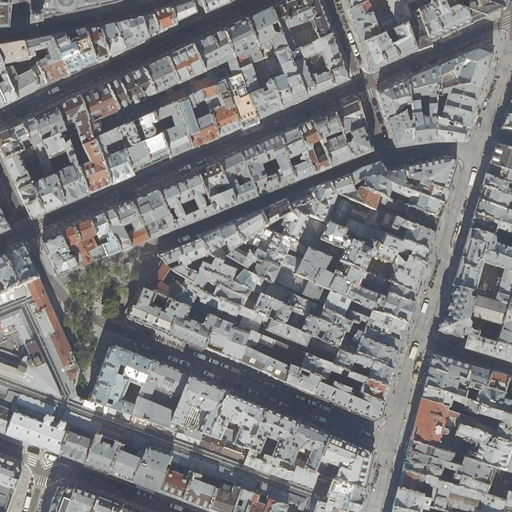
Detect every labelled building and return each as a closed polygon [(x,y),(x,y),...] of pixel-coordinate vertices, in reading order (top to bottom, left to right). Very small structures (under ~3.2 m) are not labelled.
[(11,1),(11,0),(0,0),(0,27),(3,28),(10,27),(11,1)] [(115,3),(123,0),(31,0),(31,10),(30,10),(30,23),(43,20),(42,19),(96,7),(115,3)] [(225,4),(230,2),(229,0),(200,0),(206,12),(225,4)] [(285,0),(281,2),(271,7),(286,47),(289,53),(331,33),(323,11),(318,0),(285,0)] [(345,0),(349,10),(367,2),(367,1),(368,0),(385,0),(391,14),(378,20),(384,33),(407,23),(399,0),(345,0)] [(425,48),(431,46),(429,41),(415,0),(399,0),(407,23),(416,51),(425,48)] [(452,0),(415,0),(429,41),(449,32),(472,22),(466,10),(451,5),(452,0)] [(492,14),(504,9),(480,0),(452,0),(451,5),(466,10),(486,16),(492,14)] [(507,2),(508,0),(480,0),(504,9),(505,9),(507,2)] [(185,18),(197,12),(193,1),(181,6),(172,9),(176,22),(185,18)] [(360,43),(379,35),(367,2),(349,10),(358,36),(360,43)] [(259,12),(247,18),(261,54),(275,49),(276,52),(286,47),(271,7),(259,12)] [(177,25),(176,22),(172,9),(171,8),(162,12),(152,15),(159,34),(167,30),(177,25)] [(478,20),(486,16),(466,10),(472,22),(478,20)] [(154,36),(159,34),(152,15),(147,17),(142,18),(148,39),(154,36)] [(144,41),(148,39),(142,18),(135,19),(128,21),(135,45),(144,41)] [(235,24),(223,29),(239,69),(263,59),(261,54),(247,18),(235,24)] [(130,47),(135,45),(128,21),(121,23),(114,24),(125,50),(130,47)] [(416,51),(407,23),(384,33),(379,35),(360,43),(363,52),(371,71),(393,61),(416,51)] [(116,54),(125,50),(114,24),(108,25),(100,27),(108,57),(116,54)] [(102,60),(108,57),(100,27),(96,28),(84,30),(95,63),(102,60)] [(241,74),(239,69),(223,29),(208,36),(192,43),(212,87),(224,81),(241,74)] [(82,69),(95,63),(84,30),(75,33),(80,41),(71,45),(66,35),(61,35),(51,37),(69,75),(82,69)] [(306,98),(325,90),(348,80),(338,51),(331,33),(289,53),(306,98)] [(33,67),(30,68),(40,88),(55,81),(69,75),(51,37),(39,39),(24,43),(29,59),(32,58),(33,60),(31,62),(33,67)] [(10,45),(0,46),(0,58),(3,65),(30,60),(29,59),(24,43),(10,45)] [(179,50),(166,56),(178,83),(181,90),(185,98),(201,91),(212,87),(192,43),(179,50)] [(289,53),(286,47),(276,52),(263,59),(268,74),(281,69),(283,74),(273,78),(272,76),(270,77),(282,109),(295,104),(306,98),(289,53)] [(492,54),(477,49),(462,56),(439,66),(439,89),(470,85),(480,89),(486,71),(492,54)] [(154,62),(143,67),(162,108),(176,102),(185,98),(181,90),(172,94),(169,87),(178,83),(166,56),(154,62)] [(263,59),(239,69),(241,74),(257,120),(268,116),(282,109),(270,77),(268,74),(263,59)] [(12,103),(18,99),(4,68),(3,66),(0,66),(0,90),(6,105),(12,103)] [(28,94),(40,88),(30,68),(17,74),(18,75),(17,76),(12,66),(4,68),(18,99),(28,94)] [(438,105),(438,99),(439,95),(439,89),(439,66),(423,73),(408,80),(411,110),(413,145),(424,144),(435,142),(435,143),(435,142),(437,117),(438,105)] [(153,113),(162,108),(143,67),(125,75),(107,84),(126,124),(153,113)] [(257,120),(241,74),(224,81),(240,128),(248,124),(257,120)] [(411,110),(408,80),(392,86),(377,93),(382,107),(386,120),(399,116),(411,110)] [(240,128),(224,81),(212,87),(201,91),(219,137),(230,132),(240,128)] [(95,89),(80,96),(95,138),(117,129),(126,124),(107,84),(95,89)] [(480,89),(470,85),(439,89),(439,95),(448,95),(447,99),(438,99),(438,105),(445,107),(441,118),(468,127),(474,107),(480,89)] [(205,143),(219,137),(201,91),(185,98),(176,102),(184,125),(192,149),(205,143)] [(69,101),(57,107),(65,131),(70,144),(81,140),(83,145),(82,145),(82,146),(83,146),(86,153),(85,155),(86,158),(88,159),(89,159),(90,161),(78,166),(88,194),(101,189),(111,184),(95,138),(80,96),(69,101)] [(358,102),(357,101),(345,107),(334,112),(353,160),(361,156),(373,152),(368,136),(366,131),(366,129),(362,115),(358,102)] [(180,154),(192,149),(184,125),(176,102),(162,108),(153,113),(168,155),(170,158),(180,154)] [(45,113),(34,118),(42,142),(65,131),(57,107),(45,113)] [(413,145),(411,110),(399,116),(386,120),(390,130),(396,148),(404,147),(413,145)] [(321,145),(331,169),(341,165),(353,160),(334,112),(323,117),(312,122),(321,145)] [(168,155),(153,113),(126,124),(117,129),(133,171),(150,163),(168,155)] [(511,116),(505,115),(502,122),(500,129),(511,132),(511,116)] [(462,142),(468,127),(441,118),(437,117),(435,142),(448,142),(462,142)] [(0,151),(4,159),(24,150),(23,148),(32,144),(32,146),(42,142),(34,118),(14,127),(0,133),(0,151)] [(331,169),(321,145),(312,122),(303,126),(297,129),(315,175),(322,172),(331,169)] [(133,171),(117,129),(95,138),(111,184),(122,179),(134,174),(133,171)] [(315,175),(297,129),(288,132),(278,137),(296,182),(305,179),(315,175)] [(77,199),(88,194),(78,166),(70,144),(65,131),(42,142),(48,160),(65,152),(71,166),(54,174),(65,204),(77,199)] [(240,153),(258,197),(276,190),(296,182),(278,137),(259,145),(240,153)] [(16,186),(31,218),(33,219),(49,211),(65,204),(54,174),(53,174),(48,160),(42,142),(32,146),(24,150),(4,159),(16,186)] [(493,153),(489,163),(511,171),(511,148),(497,144),(496,145),(493,153)] [(229,158),(219,163),(236,206),(248,201),(258,197),(240,153),(229,158)] [(456,163),(451,158),(428,163),(405,168),(406,177),(414,179),(420,181),(421,178),(431,181),(430,185),(447,191),(452,175),(456,163)] [(236,206),(219,163),(209,167),(198,172),(199,175),(215,214),(227,210),(236,206)] [(487,168),(485,174),(511,183),(511,171),(489,163),(487,168)] [(386,171),(379,164),(364,169),(349,175),(353,185),(355,185),(364,180),(380,178),(386,171)] [(406,177),(405,168),(398,169),(386,171),(380,178),(410,191),(414,179),(406,177)] [(479,196),(478,199),(507,211),(508,210),(507,209),(508,206),(510,199),(511,199),(511,183),(485,174),(482,183),(479,196)] [(159,192),(177,229),(197,221),(215,214),(199,175),(188,180),(180,183),(159,192)] [(353,185),(349,175),(340,178),(330,182),(333,192),(337,194),(374,210),(381,195),(355,185),(353,185)] [(410,191),(380,178),(364,180),(355,185),(381,195),(383,196),(388,198),(391,189),(408,198),(406,199),(405,202),(400,199),(399,202),(440,219),(443,211),(445,205),(410,191)] [(430,185),(431,181),(421,178),(420,181),(414,179),(410,191),(445,205),(447,198),(449,191),(447,191),(430,185)] [(333,192),(330,182),(321,186),(311,190),(313,194),(315,200),(295,209),(295,211),(378,244),(382,245),(386,234),(364,225),(368,212),(335,199),(337,194),(333,192)] [(159,192),(158,190),(145,195),(131,202),(149,240),(163,235),(177,229),(159,192)] [(373,256),(378,244),(295,211),(295,209),(315,200),(313,194),(298,200),(287,204),(290,213),(267,226),(263,228),(263,229),(365,272),(370,258),(373,256)] [(438,226),(440,219),(399,202),(388,198),(383,196),(381,202),(381,203),(385,204),(384,205),(406,213),(405,214),(411,216),(408,223),(435,234),(438,226)] [(286,201),(286,199),(274,204),(261,210),(267,226),(290,213),(287,204),(286,201)] [(476,206),(474,212),(511,226),(511,217),(508,216),(505,215),(507,211),(478,199),(476,206)] [(103,214),(121,251),(135,246),(149,240),(131,202),(115,208),(103,214)] [(0,209),(0,208),(0,233),(8,230),(9,228),(0,209)] [(365,272),(263,229),(263,228),(267,226),(261,210),(252,213),(245,216),(229,222),(244,242),(254,256),(256,257),(279,268),(280,268),(294,274),(303,278),(324,288),(330,291),(345,297),(352,283),(358,285),(359,283),(360,280),(384,290),(387,281),(365,272)] [(471,221),(469,229),(494,238),(497,228),(511,233),(511,226),(474,212),(471,221)] [(121,251),(103,214),(96,217),(89,220),(107,257),(113,254),(121,251)] [(391,228),(396,218),(385,214),(381,225),(391,229),(391,228)] [(434,238),(435,234),(408,223),(396,218),(391,228),(397,231),(399,227),(406,230),(402,240),(402,241),(428,252),(429,252),(431,247),(434,238)] [(107,257),(89,220),(75,226),(59,233),(60,235),(71,257),(77,268),(78,268),(94,262),(107,257)] [(244,242),(229,222),(223,225),(217,227),(230,251),(227,253),(225,255),(225,256),(247,267),(252,261),(256,257),(254,256),(244,242)] [(230,251),(217,227),(207,231),(197,235),(199,239),(209,254),(210,256),(215,258),(222,261),(243,270),(244,270),(247,267),(225,256),(225,255),(227,253),(230,251)] [(452,286),(455,287),(474,292),(474,291),(481,267),(483,262),(504,269),(504,270),(508,271),(511,262),(511,259),(511,244),(494,238),(469,229),(464,246),(464,247),(460,260),(456,273),(452,286)] [(427,257),(428,252),(402,241),(402,240),(386,234),(382,245),(425,263),(427,257)] [(71,257),(60,235),(51,239),(42,243),(50,262),(57,276),(65,273),(77,268),(71,257)] [(209,254),(199,239),(197,240),(158,256),(161,259),(169,268),(186,280),(193,284),(198,273),(187,268),(186,266),(190,264),(191,261),(209,254)] [(423,269),(425,263),(382,245),(378,244),(373,256),(392,264),(391,266),(392,271),(388,281),(415,293),(418,284),(423,269)] [(31,264),(25,250),(23,249),(0,259),(0,308),(0,309),(12,304),(18,301),(13,289),(22,284),(25,283),(38,278),(31,264)] [(297,290),(303,278),(294,274),(280,268),(279,268),(256,257),(252,261),(257,264),(252,274),(263,279),(270,283),(271,283),(273,280),(290,287),(290,288),(297,291),(297,290)] [(232,281),(236,270),(221,264),(222,261),(215,258),(211,267),(202,263),(200,268),(232,281)] [(167,271),(169,268),(161,259),(159,264),(167,271)] [(173,301),(185,291),(182,287),(167,271),(159,264),(151,275),(143,288),(142,288),(157,294),(169,299),(173,301)] [(396,361),(398,352),(354,334),(353,338),(362,342),(359,349),(344,343),(338,344),(344,330),(307,313),(303,323),(289,317),(292,307),(264,295),(261,294),(258,303),(244,297),(248,288),(232,281),(200,268),(198,273),(193,284),(192,287),(240,306),(316,338),(318,332),(321,333),(322,331),(324,332),(321,340),(394,370),(396,361)] [(243,270),(232,281),(248,288),(260,294),(264,284),(261,283),(263,279),(252,274),(244,270),(243,270)] [(511,272),(508,271),(504,270),(503,276),(495,301),(477,295),(476,296),(469,316),(482,319),(483,320),(479,337),(496,342),(511,295),(511,272)] [(30,309),(32,315),(51,306),(45,294),(44,291),(41,285),(38,278),(25,283),(27,288),(24,289),(22,284),(13,289),(18,301),(25,299),(32,296),(33,299),(34,302),(28,305),(30,309)] [(347,308),(351,300),(345,297),(330,291),(328,295),(322,292),(324,288),(303,278),(297,290),(297,291),(297,292),(324,304),(344,313),(347,314),(349,310),(349,309),(347,308)] [(233,324),(240,306),(192,287),(193,284),(186,280),(182,287),(185,291),(173,301),(181,304),(216,318),(233,324)] [(416,300),(418,294),(415,293),(388,281),(387,281),(384,290),(388,292),(387,295),(386,298),(381,296),(381,295),(358,285),(352,283),(345,297),(351,300),(367,307),(408,323),(411,315),(414,307),(416,300)] [(316,308),(317,305),(271,283),(270,283),(264,295),(292,307),(307,313),(344,330),(354,334),(398,352),(400,346),(401,343),(366,326),(364,330),(359,328),(358,330),(353,328),(353,326),(351,324),(352,321),(347,318),(343,316),(323,307),(322,310),(316,308)] [(462,334),(468,335),(468,334),(479,337),(483,320),(482,319),(480,321),(477,329),(471,330),(470,329),(469,327),(469,326),(469,324),(470,323),(470,322),(469,321),(468,320),(469,316),(476,296),(477,295),(477,294),(475,292),(474,291),(474,292),(455,287),(448,305),(438,330),(449,334),(461,338),(462,335),(462,334)] [(168,334),(181,304),(173,301),(169,299),(164,311),(162,310),(162,308),(156,306),(154,307),(152,306),(157,294),(142,288),(139,293),(130,309),(126,315),(127,317),(152,327),(168,334)] [(511,295),(496,342),(511,346),(511,295)] [(205,348),(216,318),(181,304),(168,334),(186,342),(205,349),(205,348)] [(343,316),(344,313),(324,304),(323,307),(343,316)] [(40,332),(43,338),(62,330),(57,320),(51,306),(32,315),(35,321),(40,332)] [(321,340),(316,338),(240,306),(233,324),(251,331),(247,342),(255,345),(255,346),(260,348),(288,361),(294,349),(257,333),(259,328),(334,358),(332,364),(349,371),(353,361),(370,368),(368,378),(389,386),(391,377),(394,370),(321,340)] [(4,315),(0,316),(0,322),(5,335),(12,332),(14,334),(20,332),(26,345),(37,341),(32,330),(21,307),(18,309),(10,312),(4,315)] [(367,307),(365,312),(353,308),(352,311),(404,334),(406,328),(408,323),(367,307)] [(403,338),(404,334),(352,311),(349,310),(347,314),(349,315),(347,318),(352,321),(366,326),(401,343),(403,338)] [(247,342),(251,331),(233,324),(216,318),(205,348),(214,351),(229,358),(240,362),(247,342)] [(61,378),(64,383),(77,377),(79,370),(74,358),(71,352),(72,351),(62,330),(43,338),(46,344),(51,355),(56,367),(61,378)] [(14,382),(22,385),(27,371),(22,369),(23,366),(28,363),(29,366),(31,366),(31,364),(32,363),(32,362),(33,362),(26,345),(20,332),(14,334),(12,332),(5,335),(0,337),(0,376),(4,378),(14,382)] [(494,357),(511,361),(511,346),(496,342),(479,337),(468,334),(468,335),(465,348),(494,357)] [(39,346),(37,341),(26,345),(33,362),(36,368),(47,364),(45,359),(39,346)] [(285,383),(290,367),(259,353),(260,348),(255,346),(255,345),(247,342),(240,362),(261,372),(285,383)] [(142,387),(153,360),(134,352),(115,345),(108,347),(90,401),(108,408),(130,416),(138,399),(125,394),(130,383),(142,387)] [(299,369),(322,378),(327,380),(331,371),(341,375),(339,380),(350,384),(352,378),(363,382),(359,393),(384,403),(386,395),(389,386),(368,378),(349,371),(332,364),(294,348),(294,349),(288,361),(300,365),(299,369)] [(428,370),(424,385),(463,399),(465,393),(467,391),(471,382),(465,380),(469,366),(462,364),(454,361),(449,359),(432,355),(428,370)] [(173,369),(153,360),(142,387),(138,399),(130,416),(131,417),(155,424),(168,429),(171,422),(190,376),(173,369)] [(61,399),(62,396),(59,389),(52,373),(47,364),(36,368),(33,362),(32,362),(32,363),(31,364),(31,366),(29,366),(28,363),(23,366),(22,369),(27,371),(22,385),(27,387),(37,390),(44,393),(61,399)] [(314,395),(322,378),(299,369),(290,366),(290,367),(285,383),(300,389),(314,395)] [(511,378),(485,371),(469,366),(465,380),(471,382),(467,391),(469,392),(470,388),(478,391),(475,403),(479,405),(509,415),(511,406),(511,378)] [(210,384),(190,376),(171,422),(181,425),(185,427),(193,408),(208,414),(201,433),(203,434),(210,436),(228,391),(210,384)] [(78,406),(82,407),(86,400),(77,397),(75,389),(77,377),(64,383),(69,396),(67,401),(70,403),(78,406)] [(382,410),(384,403),(359,393),(356,391),(354,397),(352,396),(354,391),(327,380),(322,378),(314,395),(344,407),(374,420),(381,417),(382,410)] [(15,404),(20,392),(13,390),(4,386),(0,384),(0,432),(6,435),(17,405),(15,404)] [(422,392),(421,398),(450,408),(452,401),(461,405),(460,409),(476,415),(479,405),(475,403),(463,399),(424,385),(422,392)] [(248,400),(228,391),(210,436),(221,440),(229,422),(231,421),(232,422),(232,423),(233,424),(235,425),(238,425),(239,428),(233,444),(250,449),(266,408),(248,400)] [(26,394),(20,392),(15,404),(17,405),(6,435),(22,441),(45,450),(59,455),(71,424),(61,420),(57,428),(54,427),(51,426),(59,406),(54,405),(47,402),(42,400),(33,397),(26,394)] [(450,408),(421,398),(418,409),(414,422),(410,440),(445,452),(447,447),(451,448),(458,426),(470,430),(473,423),(474,420),(449,411),(450,408)] [(98,413),(105,416),(108,408),(90,401),(86,400),(82,407),(86,408),(98,413)] [(470,430),(511,443),(511,415),(509,415),(479,405),(476,415),(486,418),(486,416),(500,420),(496,432),(473,423),(470,430)] [(123,422),(128,424),(131,417),(130,416),(108,408),(105,416),(110,417),(123,422)] [(282,414),(266,408),(250,449),(261,454),(267,438),(278,443),(272,457),(282,461),(298,421),(282,414)] [(65,409),(61,420),(71,424),(96,434),(99,435),(103,422),(93,419),(85,416),(78,413),(70,411),(65,409)] [(145,430),(152,432),(155,424),(131,417),(128,424),(132,425),(145,430)] [(314,427),(298,421),(282,461),(293,465),(299,450),(303,449),(311,452),(305,469),(315,472),(318,463),(330,434),(314,427)] [(122,443),(126,431),(119,429),(108,424),(103,422),(99,435),(96,434),(85,465),(96,469),(108,474),(121,443),(122,443)] [(169,439),(175,441),(181,425),(171,422),(168,429),(155,424),(152,432),(156,434),(169,439)] [(85,465),(96,434),(71,424),(59,455),(71,460),(85,465)] [(191,447),(198,449),(203,434),(201,433),(185,427),(181,425),(175,441),(180,443),(191,447)] [(511,443),(470,430),(458,426),(451,448),(447,447),(445,452),(454,454),(455,454),(461,438),(472,442),(474,442),(476,444),(476,445),(476,447),(472,460),(496,467),(499,469),(511,472),(511,443)] [(129,432),(126,431),(122,443),(133,448),(141,450),(145,452),(149,439),(144,438),(129,432)] [(236,464),(243,466),(250,449),(233,444),(221,440),(210,436),(203,434),(198,449),(204,452),(214,455),(226,460),(236,464)] [(349,443),(330,434),(318,463),(328,467),(330,464),(338,468),(336,476),(324,472),(323,475),(335,479),(363,489),(367,472),(371,457),(368,450),(349,443)] [(155,442),(149,439),(145,452),(144,454),(147,456),(145,460),(141,461),(132,483),(133,483),(144,487),(157,493),(157,492),(168,463),(170,455),(169,455),(172,448),(165,446),(155,442)] [(406,452),(405,459),(441,471),(443,466),(444,467),(454,470),(456,470),(454,475),(508,492),(511,493),(511,492),(511,472),(499,469),(496,477),(493,476),(496,467),(472,460),(464,457),(462,462),(458,464),(451,462),(454,454),(445,452),(410,440),(406,452)] [(144,454),(145,452),(141,450),(139,455),(137,454),(135,457),(132,456),(132,454),(131,453),(133,448),(122,443),(121,443),(108,474),(120,478),(132,483),(141,461),(144,454)] [(175,449),(172,448),(169,455),(170,455),(168,463),(180,467),(186,469),(189,471),(195,456),(188,454),(175,449)] [(329,495),(330,495),(335,479),(323,475),(318,473),(315,472),(305,469),(293,465),(282,461),(272,457),(261,454),(250,449),(243,466),(249,468),(259,472),(273,477),(283,481),(295,485),(304,488),(312,491),(324,496),(328,497),(329,495)] [(198,457),(195,456),(189,471),(194,472),(194,471),(201,474),(213,479),(218,465),(213,463),(198,457)] [(10,462),(0,458),(0,511),(9,511),(20,477),(21,475),(18,470),(15,464),(10,462)] [(403,463),(402,468),(438,480),(441,471),(405,459),(403,463)] [(194,472),(189,471),(186,469),(184,474),(178,472),(180,467),(168,463),(157,492),(170,497),(182,501),(194,472)] [(221,466),(218,465),(213,479),(215,480),(219,481),(236,487),(240,473),(236,471),(221,466)] [(456,486),(438,480),(402,468),(398,482),(397,488),(425,495),(431,497),(429,501),(427,508),(428,508),(447,511),(511,511),(511,493),(508,492),(505,501),(456,486)] [(207,511),(219,481),(215,480),(213,486),(199,480),(199,479),(201,474),(194,471),(194,472),(182,501),(195,506),(207,511)] [(248,476),(240,473),(236,487),(241,489),(259,495),(264,482),(259,480),(248,476)] [(453,475),(452,479),(458,481),(456,486),(505,501),(508,492),(454,475),(453,475)] [(315,511),(357,511),(358,511),(363,489),(335,479),(330,495),(335,497),(336,498),(337,500),(340,501),(339,506),(338,509),(337,508),(335,508),(334,508),(332,509),(327,507),(320,505),(318,504),(315,511)] [(233,511),(241,489),(236,487),(219,481),(207,511),(210,511),(233,511)] [(268,483),(264,482),(259,495),(241,489),(233,511),(305,511),(310,499),(307,498),(300,495),(290,491),(279,487),(268,483)] [(49,511),(64,511),(74,486),(67,484),(56,489),(49,511)] [(92,511),(98,495),(86,491),(74,486),(64,511),(92,511)] [(394,497),(392,506),(409,511),(420,511),(421,509),(427,511),(428,508),(427,508),(429,501),(424,499),(425,495),(397,488),(394,497)] [(120,511),(123,505),(110,500),(98,495),(92,511),(120,511)]
